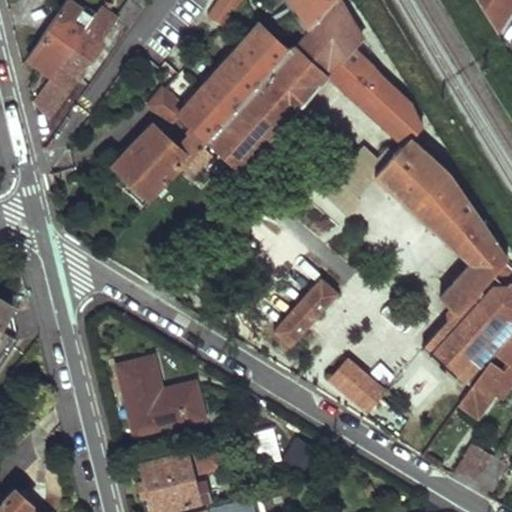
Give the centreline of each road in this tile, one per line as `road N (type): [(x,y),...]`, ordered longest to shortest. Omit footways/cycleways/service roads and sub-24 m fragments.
road 1 (residential): [(481,511),(181,320),(42,243)]
road 2 (tertiary): [(42,243),(109,511)]
road 3 (tertiary): [(0,63),(42,243)]
